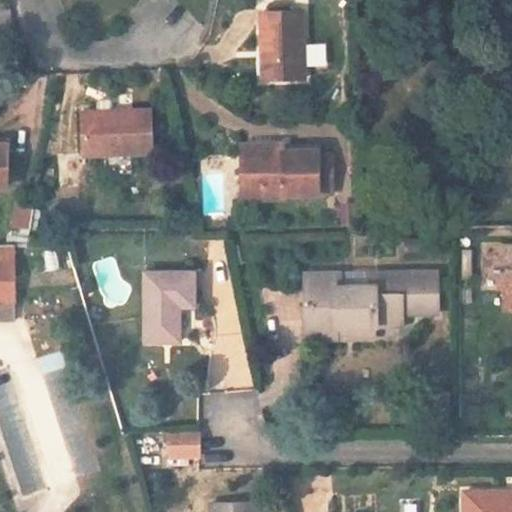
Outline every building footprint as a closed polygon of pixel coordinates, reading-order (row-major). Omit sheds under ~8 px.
[(279,25),(255,26),(255,34),(247,34),(247,101),(290,101),(289,34),(279,34),(279,25)] [(131,170),(130,127),(62,130),(63,172),(131,170)] [(302,216),(302,180),(301,173),(266,174),(266,168),(221,169),(222,207),(248,206),(248,217),(302,216)] [(315,180),(302,180),(302,216),(316,216),(315,180)] [(13,195),(6,231),(28,235),(35,200),(13,195)] [(248,206),(222,207),(222,218),(248,217),(248,206)] [(122,260),(137,252),(129,237),(114,245),(122,260)] [(511,269),(500,269),(500,291),(495,291),(495,297),(506,298),(506,314),(511,314),(510,337),(511,337),(511,269)] [(0,312),(13,313),(14,271),(0,271),(0,312)] [(143,353),(177,353),(178,320),(194,320),(194,286),(144,286),(143,353)] [(409,334),(442,335),(443,295),(377,294),(377,305),(351,305),(351,295),(313,295),(313,356),(342,356),(342,345),(382,345),(408,346),(409,334)] [(342,345),(342,356),(382,356),(382,345),(342,345)] [(39,355),(41,372),(65,369),(63,352),(39,355)] [(15,368),(0,370),(0,425),(11,488),(35,484),(15,368)] [(73,465),(95,458),(77,399),(55,406),(73,465)] [(205,447),(174,447),(174,472),(205,472),(205,447)]
